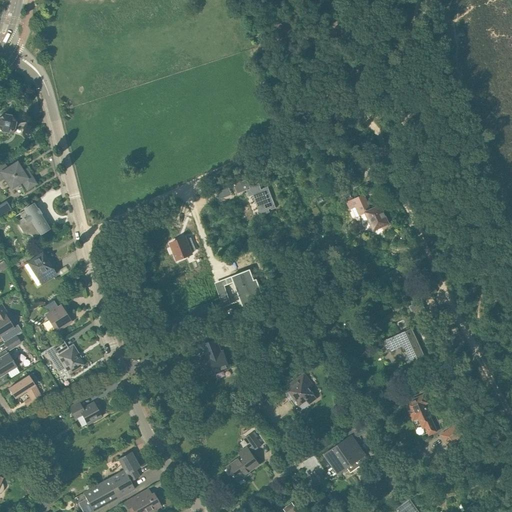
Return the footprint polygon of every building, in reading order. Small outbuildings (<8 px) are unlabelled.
[(13,134),(16,121),(12,115),(5,114),(0,116),(0,131),(1,131),(13,134)] [(23,174),(19,168),(17,163),(8,169),(6,165),(0,168),(0,178),(4,176),(11,187),(22,180),(27,188),(35,183),(27,171),(23,174)] [(376,179),(365,184),(369,193),(380,189),(376,179)] [(247,180),(234,185),(238,194),(246,191),(249,197),(252,195),(258,209),(267,206),(268,210),(271,209),(271,210),(276,208),(268,187),(263,189),(263,190),(261,191),(258,183),(249,187),(247,180)] [(366,193),(346,202),(350,210),(352,209),(356,218),(359,216),(367,213),(374,230),(380,227),(389,223),(381,205),(373,209),(366,193)] [(0,214),(10,208),(6,201),(0,204),(0,214)] [(40,234),(49,229),(39,213),(38,214),(36,211),(37,210),(33,203),(25,209),(25,210),(19,214),(22,219),(17,222),(25,235),(27,234),(30,234),(32,236),(33,237),(40,233),(40,234)] [(312,209),(315,217),(321,214),(317,206),(312,209)] [(186,238),(171,244),(178,261),(192,255),(191,251),(194,250),(190,239),(187,240),(186,238)] [(31,260),(27,262),(28,263),(37,277),(34,280),(37,285),(41,283),(41,284),(56,274),(52,268),(54,264),(50,258),(46,258),(42,253),(37,256),(31,260)] [(408,262),(398,268),(404,279),(405,281),(415,276),(408,262)] [(249,269),(230,276),(232,280),(238,278),(240,284),(234,287),(242,306),(260,299),(258,293),(261,292),(255,278),(253,279),(249,269)] [(64,303),(61,305),(58,307),(54,300),(44,306),(48,313),(45,315),(55,330),(62,325),(63,327),(71,322),(66,313),(69,311),(64,303)] [(1,304),(0,304),(0,336),(4,342),(21,331),(18,325),(13,328),(8,319),(10,318),(1,304)] [(212,315),(208,304),(189,311),(193,322),(212,315)] [(397,328),(407,324),(404,319),(395,324),(397,328)] [(390,338),(387,340),(392,351),(395,350),(404,345),(411,361),(415,360),(425,355),(412,328),(409,329),(400,334),(390,338)] [(435,336),(439,345),(450,340),(446,331),(435,336)] [(5,342),(9,350),(20,343),(16,336),(5,342)] [(54,345),(45,351),(61,376),(67,372),(69,374),(84,365),(77,353),(78,353),(74,346),(69,349),(63,339),(54,345)] [(206,356),(198,359),(206,378),(231,368),(223,350),(221,350),(217,339),(202,344),(206,356)] [(337,344),(329,348),(335,363),(344,358),(337,344)] [(0,375),(16,366),(8,353),(5,350),(0,353),(0,375)] [(303,372),(288,385),(291,389),(289,391),(300,405),(307,400),(310,404),(317,398),(308,389),(310,387),(314,384),(303,372)] [(41,396),(35,385),(39,383),(32,373),(29,375),(8,388),(15,398),(26,390),(30,398),(24,401),(27,408),(41,401),(38,397),(41,396)] [(415,381),(412,375),(399,382),(401,386),(406,384),(407,385),(415,381)] [(390,390),(388,386),(384,388),(382,386),(377,388),(381,395),(390,390)] [(408,403),(406,404),(413,420),(418,418),(423,428),(426,427),(429,434),(436,431),(432,422),(433,421),(425,403),(428,402),(425,395),(408,403)] [(87,425),(102,416),(94,402),(83,408),(79,401),(68,407),(74,418),(82,415),(87,425)] [(252,411),(245,403),(239,407),(246,416),(252,411)] [(374,418),(351,429),(354,436),(371,427),(372,430),(376,428),(375,425),(377,424),(374,418)] [(443,437),(451,448),(466,438),(456,424),(446,432),(448,434),(443,437)] [(101,427),(78,440),(83,450),(91,446),(96,455),(100,452),(102,455),(111,450),(110,447),(116,444),(115,442),(118,440),(114,432),(111,434),(110,431),(103,435),(102,432),(103,432),(101,427)] [(258,436),(255,431),(252,433),(246,437),(252,445),(255,449),(260,445),(256,438),(258,436)] [(342,435),(313,454),(328,474),(332,480),(341,473),(340,471),(347,466),(350,471),(366,460),(367,459),(364,455),(362,452),(359,448),(353,439),(347,443),(342,435)] [(242,456),(227,467),(238,482),(246,476),(245,475),(259,464),(254,456),(251,452),(255,449),(252,445),(248,448),(247,447),(239,452),(242,456)] [(135,489),(131,481),(140,476),(136,469),(140,467),(131,451),(118,459),(124,471),(122,472),(121,471),(111,477),(121,496),(135,489)] [(64,467),(58,461),(55,459),(49,465),(57,474),(64,467)] [(440,471),(430,477),(438,488),(447,482),(440,471)] [(93,511),(121,496),(111,477),(83,493),(93,511)] [(33,481),(27,483),(28,485),(32,493),(33,495),(39,492),(33,481)] [(150,511),(161,506),(153,493),(151,494),(148,488),(124,502),(129,511),(150,511)] [(47,495),(37,496),(39,508),(49,506),(47,495)] [(397,511),(419,511),(409,498),(395,508),(397,511)] [(283,509),(285,511),(294,511),(298,510),(292,502),(283,509)]
